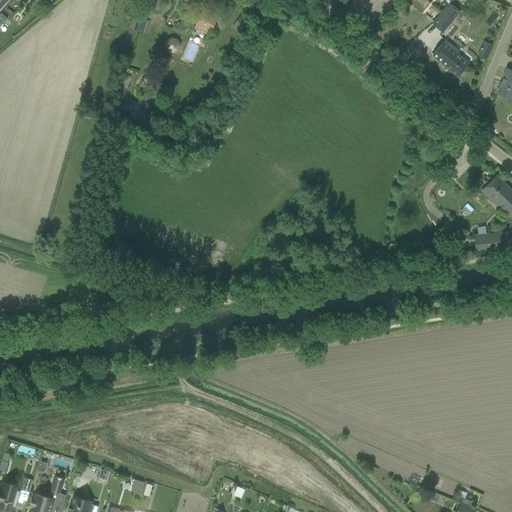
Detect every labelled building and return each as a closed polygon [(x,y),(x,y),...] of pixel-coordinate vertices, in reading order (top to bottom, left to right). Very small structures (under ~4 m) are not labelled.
[(406,2),(401,6),(405,10),(410,5),(406,2)] [(450,3),(432,24),(442,32),(460,12),(450,3)] [(209,36),(219,14),(203,7),(193,29),(209,36)] [(132,15),(128,29),(137,32),(141,18),(132,15)] [(165,41),(170,52),(179,47),(175,37),(165,41)] [(445,40),(432,55),(458,77),(469,63),(458,54),(459,52),(445,40)] [(486,61),(494,43),(488,41),(481,59),(486,61)] [(511,70),(507,69),(503,78),(502,79),(503,79),(502,82),(501,82),(501,83),(497,93),(511,100),(511,98),(511,70)] [(418,146),(426,155),(430,152),(421,143),(418,146)] [(511,191),(496,176),(489,183),(483,189),(511,216),(511,191)] [(474,236),(476,253),(511,247),(511,232),(511,233),(511,231),(490,234),(488,234),(488,237),(475,239),(474,236)] [(340,244),(338,253),(346,255),(348,246),(340,244)] [(1,460),(7,462),(10,454),(4,452),(1,460)] [(39,461),(36,470),(44,472),(47,463),(39,461)] [(101,469),(98,478),(106,481),(109,472),(101,469)] [(2,482),(1,489),(0,488),(0,506),(1,507),(0,508),(8,510),(8,509),(13,511),(14,507),(21,509),(24,502),(26,503),(33,480),(25,478),(23,486),(24,487),(24,489),(2,482)] [(135,479),(131,492),(140,494),(143,482),(135,479)] [(146,483),(143,495),(149,497),(153,485),(146,483)] [(238,487),(234,496),(241,499),(245,490),(238,487)] [(467,493),(459,490),(456,496),(464,499),(467,493)] [(61,511),(66,495),(52,491),(49,499),(36,495),(36,497),(34,497),(31,507),(32,508),(31,511),(61,511)] [(460,503),(455,511),(475,511),(476,510),(460,503)]
